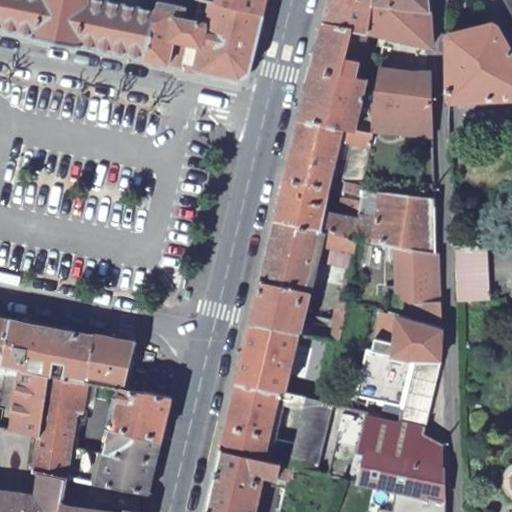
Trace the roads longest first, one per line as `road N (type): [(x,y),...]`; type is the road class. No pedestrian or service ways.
road 1 (residential): [(436,0),(453,511)]
road 2 (residential): [(0,49),(270,108)]
road 3 (secondary): [(270,108),(215,337)]
road 4 (residential): [(215,337),(0,296)]
road 5 (secondary): [(215,337),(174,511)]
